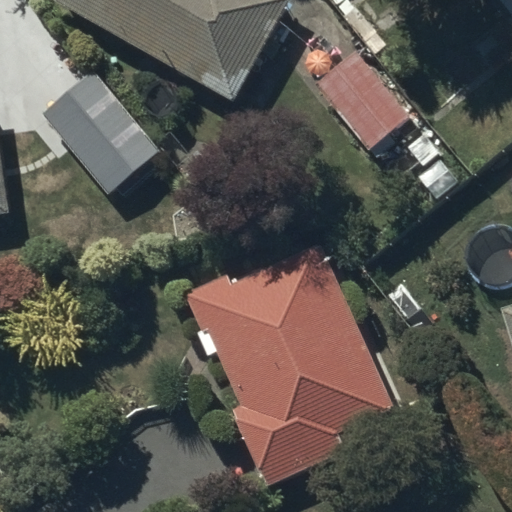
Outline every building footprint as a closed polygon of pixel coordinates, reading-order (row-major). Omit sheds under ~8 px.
[(236,116),(293,11),(271,0),(49,0),(43,12),(236,116)] [(511,0),(487,0),(511,28),(511,0)] [(363,60),(317,98),(369,163),(416,125),(363,60)] [(93,83),(43,126),(112,207),(162,164),(93,83)] [(0,227),(9,226),(0,164),(0,227)] [(397,421),(323,255),(235,294),(230,283),(187,302),(202,337),(197,339),(209,367),(219,363),(243,417),(233,422),(267,499),(347,464),(339,447),(397,421)] [(511,318),(502,322),(511,354),(511,318)]
